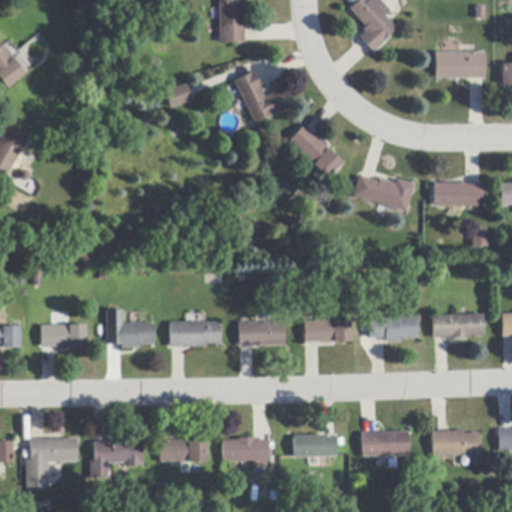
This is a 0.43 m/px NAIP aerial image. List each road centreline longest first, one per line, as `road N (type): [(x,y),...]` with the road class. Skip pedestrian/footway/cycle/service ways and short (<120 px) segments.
road 1 (residential): [(0,393),(511,384)]
road 2 (residential): [(511,140),(377,133),(333,96)]
